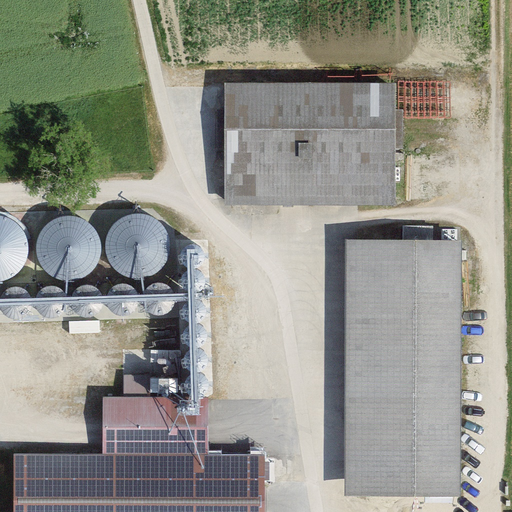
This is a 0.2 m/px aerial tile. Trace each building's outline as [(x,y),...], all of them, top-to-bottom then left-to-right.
[(393,200),(393,90),(218,90),(218,200),(393,200)] [(101,235),(99,247),(101,259),(108,270),(119,277),(132,279),(144,277),(154,270),(161,259),(164,247),(161,234),(154,224),(143,217),(131,214),(119,217),(108,224),(101,235)] [(33,238),(31,250),(33,263),(40,273),(51,280),(63,283),(76,280),(86,273),(93,262),(96,250),(93,237),(86,227),(75,220),(63,218),(50,220),(40,227),(33,238)] [(461,242),(342,238),(334,488),(453,492),(461,242)] [(177,296),(181,297),(186,297),(189,294),(192,291),(193,287),(193,282),(191,278),(187,276),(183,274),(178,275),(175,277),(172,280),(171,285),(171,289),(173,293),(177,296)] [(143,312),(148,314),(154,313),(160,310),(163,306),(165,300),(164,294),(161,289),(157,285),(151,283),(145,284),(140,287),(136,292),(134,297),(135,303),(138,309),(143,312)] [(105,314),(111,316),(117,315),(122,312),(126,308),(128,302),(127,296),(124,291),(119,287),(114,285),(108,286),(102,289),(99,294),(97,299),(98,305),(101,311),(105,314)] [(72,315),(77,316),(83,316),(89,313),(92,308),(94,302),(93,296),(90,291),(86,287),(80,286),(74,286),(69,289),(65,294),(63,300),(64,306),(67,311),(72,315)] [(36,316),(42,318),(48,317),(53,314),(57,309),(58,303),(58,297),(55,292),(50,289),(44,287),(38,288),(33,290),(29,295),(28,301),(28,307),(31,312),(36,316)] [(0,317),(5,319),(11,318),(16,315),(20,310),(22,305),(21,299),(18,293),(13,290),(8,288),(2,289),(0,289),(0,317)] [(177,321),(182,322),(186,322),(190,320),(193,316),(194,312),(193,307),(191,303),(188,301),(183,299),(179,300),(175,302),(172,306),(171,310),(172,314),(174,318),(177,321)] [(178,346),(182,348),(187,347),(191,345),(193,341),(195,337),(194,333),(192,329),(188,326),(184,325),(180,325),(176,327),(173,331),(172,335),(172,340),(174,344),(178,346)] [(179,371),(183,372),(188,371),(191,369),(194,366),(196,361),(195,357),(193,353),(189,350),(185,349),(181,350),(177,352),(174,355),(173,360),(173,364),(175,368),(179,371)] [(179,396),(184,397),(188,397),(192,395),(195,391),(196,387),(196,382),(193,378),(190,376),(186,374),(181,375),(177,377),(174,381),(173,385),(174,389),(176,393),(179,396)] [(202,400),(98,399),(99,454),(8,454),(6,511),(266,511),(268,456),(204,455),(202,400)]
